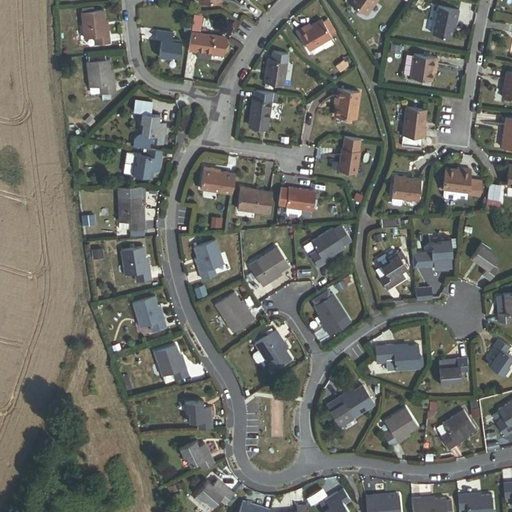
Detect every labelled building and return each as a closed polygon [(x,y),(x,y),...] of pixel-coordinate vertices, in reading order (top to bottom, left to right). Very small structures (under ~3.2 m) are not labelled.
[(351,0),(351,1),(370,13),(378,0),(351,0)] [(438,6),(433,34),(452,37),(455,25),(456,17),(459,18),(460,10),(438,6)] [(81,8),(84,38),(94,37),(95,45),(110,43),(109,35),(106,36),(105,21),(104,10),(92,11),(92,7),(81,8)] [(298,30),(309,50),(332,37),(323,20),(313,26),(307,29),(305,26),(298,30)] [(162,40),(159,59),(170,60),(170,58),(180,59),(182,43),(173,42),(174,33),(158,31),(157,40),(162,40)] [(220,55),(223,37),(197,33),(192,33),(191,33),(188,50),(196,51),(196,49),(211,51),(210,53),(220,55)] [(400,55),(402,47),(392,45),(391,53),(400,55)] [(196,49),(196,51),(195,56),(197,58),(207,60),(210,58),(210,53),(211,51),(196,49)] [(415,54),(412,78),(433,81),(434,72),(435,66),(438,67),(439,58),(415,54)] [(85,64),(88,89),(98,88),(98,95),(113,94),(112,85),(110,86),(108,72),(107,61),(102,62),(101,55),(89,57),(90,63),(85,64)] [(266,59),(263,82),(282,85),(285,62),(266,59)] [(344,72),(349,67),(345,62),(340,66),(344,72)] [(339,87),(336,114),(355,116),(358,89),(339,87)] [(252,97),(248,124),(262,127),(263,119),(267,120),(270,100),(252,97)] [(163,144),(166,123),(160,122),(161,115),(152,114),(153,102),(136,100),(134,111),(141,112),(140,122),(143,123),(142,134),(135,138),(134,146),(150,148),(151,142),(163,144)] [(408,106),(404,134),(426,138),(428,129),(426,129),(429,109),(408,106)] [(90,126),(95,121),(90,116),(86,121),(90,126)] [(511,119),(507,118),(503,147),(511,147),(511,119)] [(160,172),(162,150),(149,149),(149,156),(139,155),(138,164),(134,164),(133,175),(153,177),(154,171),(160,172)] [(342,149),(339,171),(357,173),(360,151),(342,149)] [(214,168),(204,166),(200,188),(232,193),(235,174),(222,172),(213,170),(214,168)] [(447,167),(445,188),(470,190),(470,196),(481,196),(482,181),(471,180),(472,167),(463,166),(463,168),(447,167)] [(420,200),(422,179),(395,176),(393,197),(394,197),(393,202),(394,204),(401,205),(402,204),(403,198),(420,200)] [(486,206),(499,207),(500,182),(487,182),(486,206)] [(118,187),(120,231),(145,229),(145,221),(142,221),(142,207),(140,186),(118,187)] [(241,186),(237,208),(269,213),(272,193),(253,190),(253,188),(241,186)] [(317,190),(290,186),(290,188),(282,187),(279,204),(287,205),(287,206),(314,210),(317,190)] [(397,215),(381,216),(381,226),(398,224),(397,215)] [(219,227),(220,218),(212,217),(211,226),(219,227)] [(331,232),(310,246),(315,254),(308,259),(317,271),(324,266),(322,264),(334,256),(343,250),(331,232)] [(383,241),(381,234),(374,236),(376,243),(383,241)] [(200,243),(198,237),(189,240),(191,246),(193,245),(200,243)] [(448,256),(451,256),(450,246),(449,237),(439,238),(440,241),(429,242),(430,251),(414,253),(416,266),(434,264),(433,258),(448,256)] [(213,266),(223,263),(215,238),(200,243),(193,245),(197,257),(202,270),(199,271),(202,279),(216,275),(213,266)] [(470,256),(486,267),(482,272),(489,277),(497,266),(491,262),(497,254),(489,249),(490,247),(482,240),(470,256)] [(279,244),(257,259),(262,267),(256,271),(265,283),(272,279),(270,277),(282,269),(291,263),(279,244)] [(122,249),(126,275),(136,273),(137,281),(152,279),(151,271),(148,271),(146,257),(145,246),(122,249)] [(386,289),(404,277),(400,271),(404,269),(406,267),(395,251),(387,257),(388,259),(379,266),(385,274),(379,278),(386,289)] [(322,264),(324,266),(335,259),(334,256),(322,264)] [(270,277),(272,279),(284,271),(282,269),(270,277)] [(232,331),(254,318),(250,311),(247,312),(240,300),(235,291),(215,302),(232,331)] [(511,291),(502,293),(504,312),(497,312),(498,322),(511,321),(510,313),(511,312),(511,291)] [(352,322),(333,293),(314,305),(321,315),(328,327),(326,328),(331,336),(352,322)] [(133,301),(140,325),(151,322),(153,330),(167,327),(165,318),(162,319),(158,306),(155,295),(133,301)] [(247,312),(250,311),(243,298),(240,300),(247,312)] [(319,317),(326,328),(328,327),(321,315),(319,317)] [(285,349),(278,337),(280,336),(276,328),(254,342),(273,371),(292,358),(285,349)] [(288,347),(280,336),(278,337),(285,349),(288,347)] [(492,345),(497,349),(487,364),(503,375),(509,366),(507,365),(511,357),(511,354),(505,350),(509,344),(498,337),(492,345)] [(119,342),(112,344),(114,352),(122,349),(119,342)] [(394,358),(395,369),(421,365),(418,343),(407,345),(393,347),(392,343),(383,345),(385,359),(394,358)] [(154,351),(162,376),(163,376),(165,382),(174,379),(188,374),(186,367),(184,367),(179,354),(176,344),(154,351)] [(455,364),(437,365),(439,385),(450,384),(449,381),(460,380),(459,370),(467,370),(466,357),(455,357),(455,364)] [(338,425),(374,404),(363,386),(353,391),(342,398),(340,395),(325,404),(338,425)] [(352,388),(340,395),(342,398),(353,391),(352,388)] [(199,429),(212,428),(211,405),(204,406),(204,399),(184,400),(185,411),(188,411),(188,421),(199,420),(199,429)] [(511,399),(497,409),(502,418),(496,422),(504,434),(511,430),(510,427),(511,426),(511,399)] [(405,406),(382,419),(387,428),(380,432),(387,445),(395,440),(394,438),(406,431),(416,425),(405,406)] [(463,410),(441,424),(447,432),(440,436),(448,449),(455,445),(454,442),(466,435),(476,428),(463,410)] [(394,438),(395,440),(408,433),(406,431),(394,438)] [(454,442),(455,445),(467,437),(466,435),(454,442)] [(202,469),(214,463),(205,444),(199,447),(196,440),(178,449),(183,458),(186,457),(190,466),(199,462),(202,469)] [(226,503),(234,493),(217,478),(213,483),(208,479),(196,494),(204,501),(206,498),(214,505),(220,498),(226,503)] [(511,495),(511,483),(511,484),(511,481),(503,481),(504,496),(511,495)] [(322,486),(306,496),(311,503),(327,493),(322,486)] [(343,487),(320,502),(326,511),(348,511),(349,511),(344,503),(351,499),(343,487)] [(467,507),(467,511),(493,511),(492,493),(480,494),(467,495),(466,492),(458,493),(459,507),(467,507)] [(376,508),(375,511),(400,511),(400,495),(389,495),(375,496),(375,493),(366,494),(367,509),(376,508)] [(231,506),(238,497),(233,494),(226,502),(231,506)] [(421,511),(446,511),(445,498),(435,499),(421,500),(421,496),(412,497),(413,511),(421,511)] [(268,511),(269,509),(242,500),(237,511),(268,511)]
